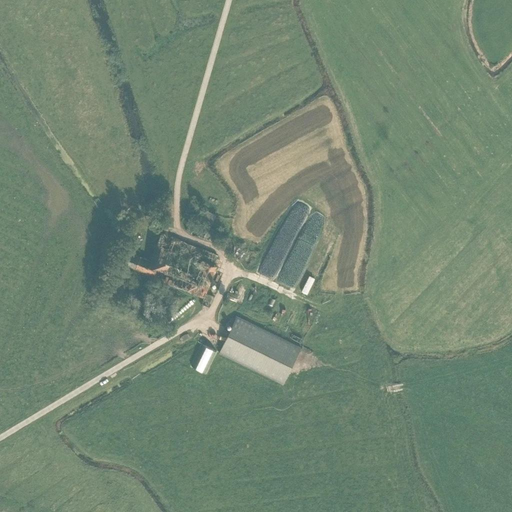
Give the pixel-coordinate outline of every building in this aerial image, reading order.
[(184,216),(210,227),(215,216),(214,215),(215,211),(191,201),(190,205),(189,205),(184,216)] [(213,230),(191,221),(186,232),(208,242),(213,230)] [(145,273),(144,275),(202,299),(200,305),(208,308),(212,297),(204,294),(215,267),(213,266),(217,257),(161,234),(150,261),(124,251),(119,262),(145,273)] [(228,256),(243,262),(247,252),(235,247),(232,246),(228,256)] [(306,267),(306,257),(287,257),(287,267),(306,267)] [(308,292),(315,275),(309,273),(302,290),(308,292)] [(217,354),(224,357),(281,386),(299,349),(235,318),(217,354)] [(216,346),(202,341),(193,365),(207,370),(216,346)]
